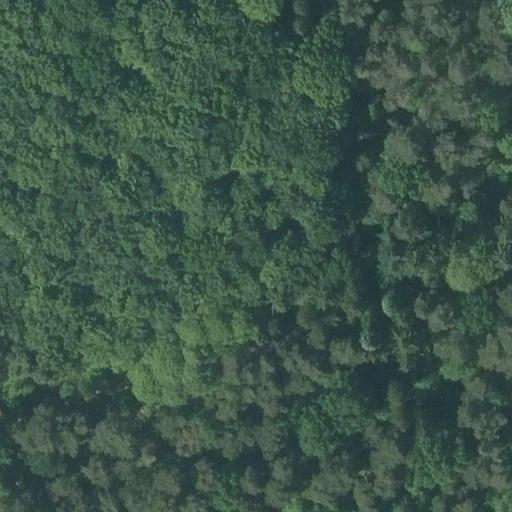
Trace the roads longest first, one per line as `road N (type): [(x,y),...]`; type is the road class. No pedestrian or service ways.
road 1 (track): [(0,381),(382,274)]
road 2 (track): [(317,0),(382,274)]
road 3 (track): [(382,274),(511,236)]
